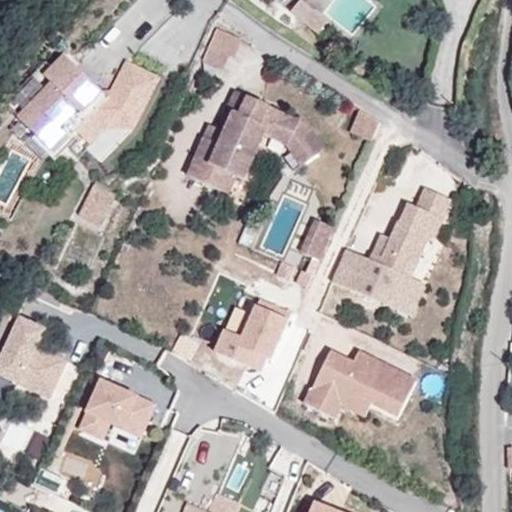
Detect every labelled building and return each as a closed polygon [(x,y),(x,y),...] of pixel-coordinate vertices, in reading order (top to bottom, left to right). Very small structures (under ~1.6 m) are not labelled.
[(294,14),(306,24),(316,12),(304,2),(294,14)] [(329,22),(316,12),(306,24),(319,35),(329,22)] [(204,58),(223,67),(230,53),(234,55),(241,39),(217,28),(204,58)] [(145,109),(161,79),(129,63),(114,93),(105,94),(65,55),(44,76),(53,84),(20,118),(58,156),(79,134),(93,146),(105,132),(118,118),(128,116),(135,103),(137,104),(145,109)] [(231,120),(242,95),(234,92),(224,117),(231,120)] [(244,180),(263,134),(288,145),(302,120),(242,95),(231,120),(220,145),(204,138),(188,177),(228,194),(235,178),(235,176),(244,180)] [(135,130),(145,109),(137,104),(135,103),(128,116),(118,118),(105,132),(135,130)] [(367,146),(375,127),(354,115),(345,137),(367,146)] [(305,163),(324,146),(302,121),(288,145),(305,163)] [(85,207),(107,219),(119,192),(97,181),(85,207)] [(443,219),(451,200),(426,189),(418,207),(443,219)] [(371,260),(346,249),(332,281),(381,303),(388,288),(404,295),(412,278),(430,236),(435,238),(443,219),(418,207),(410,204),(402,222),(400,222),(392,240),(384,258),(374,254),(371,260)] [(330,234),(333,226),(316,219),(313,226),(330,234)] [(319,259),(330,234),(313,226),(311,229),(302,251),(319,259)] [(384,258),(392,240),(382,235),(374,254),(384,258)] [(278,274),(291,280),(296,268),(283,262),(278,274)] [(297,282),(307,287),(313,275),(302,270),(297,282)] [(388,288),(381,303),(411,316),(425,284),(412,278),(404,295),(388,288)] [(252,304),(241,299),(232,318),(244,323),(252,304)] [(226,330),(216,352),(253,368),(259,354),(272,360),(292,314),(260,300),(244,338),(226,330)] [(21,319),(0,365),(0,375),(51,399),(68,363),(38,349),(47,331),(21,319)] [(325,364),(305,405),(335,420),(341,406),(348,392),(373,404),(399,417),(417,382),(359,353),(353,364),(348,374),(325,364)] [(348,374),(353,364),(330,353),(325,364),(348,374)] [(111,424),(142,438),(157,407),(103,382),(81,430),(104,440),(111,424)] [(348,392),(341,406),(366,418),(373,404),(348,392)] [(237,511),(241,505),(219,494),(210,511),(237,511)]
